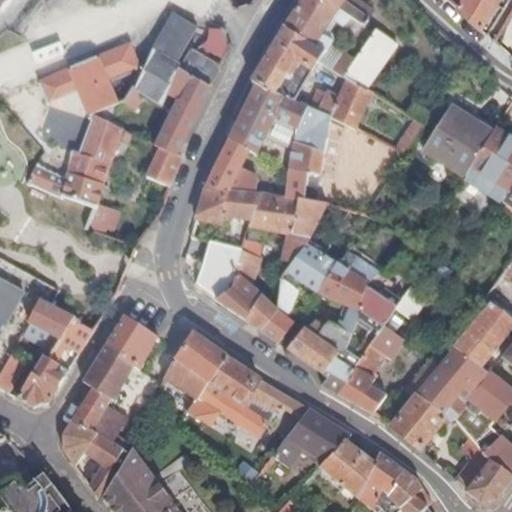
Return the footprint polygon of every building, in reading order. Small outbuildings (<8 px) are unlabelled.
[(303,0),(294,15),(286,27),(325,51),(319,60),(320,61),(333,69),(344,52),(332,44),(334,41),(323,35),(334,18),(344,26),(351,16),(326,0),(303,0)] [(326,0),(351,16),(362,24),(368,17),(366,15),(372,6),(363,0),(326,0)] [(457,0),(455,3),(482,27),(498,0),(457,0)] [(139,90),(145,94),(163,105),(169,91),(180,69),(176,66),(199,29),(174,15),(153,52),(155,54),(139,90)] [(323,35),(334,41),(344,26),(334,18),(323,35)] [(223,29),(211,26),(213,30),(214,34),(213,39),(210,44),(207,47),(202,49),(199,49),(224,63),(233,45),(230,44),(227,33),(228,31),(224,28),(223,29)] [(253,82),(258,85),(258,84),(286,99),(296,103),(320,61),(319,60),(325,51),(286,27),(272,51),(253,82)] [(344,52),(333,69),(351,79),(369,90),(375,80),(393,49),(376,37),(360,63),(344,52)] [(0,162),(23,174),(40,140),(56,146),(75,153),(81,155),(96,120),(51,104),(81,91),(91,116),(95,115),(118,105),(108,80),(139,67),(130,46),(100,59),(99,57),(72,68),(73,70),(0,100),(0,162)] [(192,51),(181,69),(212,88),(222,68),(192,51)] [(157,145),(162,147),(179,154),(193,126),(212,88),(181,69),(180,69),(169,91),(180,98),(157,145)] [(323,91),(315,110),(328,115),(348,125),(357,129),(374,93),(369,90),(351,79),(341,98),(328,92),(327,93),(323,91)] [(231,137),(251,149),(258,155),(275,119),(300,130),(309,133),(304,145),(296,142),(292,168),(311,173),(311,174),(322,177),(330,132),(343,138),(348,125),(328,115),(315,110),(296,103),(286,99),(258,84),(258,85),(243,113),(231,137)] [(126,98),(112,124),(122,129),(126,131),(145,94),(139,90),(136,88),(126,98)] [(97,116),(95,115),(91,116),(81,91),(51,104),(96,120),(97,116)] [(425,149),(468,177),(474,167),(492,138),(477,129),(480,124),(452,107),(425,149)] [(69,175),(104,184),(106,180),(109,171),(113,173),(117,162),(113,159),(122,129),(112,124),(97,116),(96,120),(81,155),(75,153),(69,175)] [(511,128),(502,122),(498,129),(511,138),(511,128)] [(492,138),(474,167),(511,192),(511,190),(511,138),(498,129),(492,138)] [(220,160),(208,188),(261,197),(261,196),(259,180),(241,170),(251,149),(231,137),(220,160)] [(146,149),(159,155),(162,147),(157,145),(149,142),(146,149)] [(42,153),(38,166),(68,182),(69,175),(75,153),(56,146),(51,157),(42,153)] [(148,178),(171,187),(174,180),(184,156),(179,154),(162,147),(159,155),(148,178)] [(32,182),(34,183),(64,201),(65,197),(98,206),(100,207),(100,205),(104,184),(69,175),(68,182),(38,166),(32,182)] [(287,200),(306,202),(308,189),(311,174),(311,173),(292,168),(291,169),(287,200)] [(34,183),(25,201),(88,229),(98,206),(65,197),(64,201),(34,183)] [(208,188),(198,220),(223,225),(224,222),(228,222),(230,216),(254,221),(261,197),(208,188)] [(306,202),(319,204),(321,191),(308,189),(306,202)] [(246,250),(244,256),(261,258),(265,231),(290,235),(283,265),(290,271),(307,247),(308,247),(329,206),(319,204),(306,202),(287,200),(261,196),(261,197),(254,221),(246,250)] [(98,206),(88,229),(89,230),(106,237),(108,232),(117,236),(127,214),(100,205),(100,207),(98,206)] [(215,299),(245,319),(251,310),(242,301),(234,288),(238,275),(244,256),(246,250),(210,241),(198,285),(215,299)] [(289,272),(321,294),(339,266),(341,267),(350,255),(333,244),(326,257),(308,247),(307,247),(290,271),(289,272)] [(330,342),(341,350),(348,347),(361,312),(362,311),(361,309),(366,291),(369,284),(381,274),(351,254),(350,255),(341,267),(339,266),(321,294),(335,302),(347,306),(337,329),(330,342)] [(244,256),(238,275),(251,285),(261,258),(244,256)] [(251,310),(245,319),(251,324),(261,331),(278,311),(279,310),(265,296),(251,285),(238,275),(234,288),(242,301),(251,310)] [(0,336),(24,290),(8,281),(8,282),(0,277),(0,336)] [(278,311),(261,331),(280,344),(295,323),(286,317),(291,310),(300,291),(284,279),(283,281),(279,310),(278,311)] [(362,311),(361,312),(386,326),(395,313),(399,306),(366,291),(361,309),(362,311)] [(456,349),(458,350),(483,368),(511,332),(511,319),(487,300),(484,303),(490,307),(456,349)] [(42,301),(31,323),(53,334),(48,342),(50,347),(44,357),(45,357),(49,360),(53,355),(58,347),(67,333),(75,320),(42,301)] [(386,326),(385,328),(402,339),(411,326),(395,313),(386,326)] [(91,374),(86,383),(95,389),(113,400),(114,401),(134,367),(141,371),(158,340),(125,318),(91,374)] [(67,333),(86,345),(94,333),(80,324),(80,323),(75,320),(67,333)] [(372,347),(385,356),(391,360),(404,341),(402,339),(385,328),(372,347)] [(301,359),(324,375),(338,354),(306,329),(288,350),(301,359)] [(67,333),(58,347),(78,359),(86,345),(67,333)] [(194,333),(178,359),(212,381),(207,387),(214,392),(217,387),(223,391),(247,408),(252,399),(281,415),(284,410),(291,398),(267,383),(229,359),(229,357),(194,333)] [(340,396),(375,415),(388,396),(373,388),(377,381),(374,379),(376,376),(372,373),(385,356),(372,347),(362,363),(357,370),(340,396)] [(323,386),(340,396),(357,370),(350,366),(355,359),(341,350),(338,354),(324,375),(326,376),(328,378),(323,386)] [(409,393),(418,398),(443,417),(457,398),(466,406),(492,375),(481,370),(483,368),(458,350),(442,368),(435,362),(420,378),(409,393)] [(14,353),(0,378),(0,390),(8,394),(26,359),(14,353)] [(45,357),(19,400),(35,408),(50,404),(59,389),(50,384),(60,367),(63,362),(53,355),(49,360),(45,357)] [(178,359),(168,376),(173,379),(175,385),(199,400),(200,398),(207,387),(212,381),(178,359)] [(350,366),(357,370),(362,363),(355,359),(350,366)] [(50,384),(59,389),(69,373),(60,367),(50,384)] [(455,421),(472,440),(492,463),(511,476),(511,446),(491,427),(511,400),(511,388),(493,373),(492,375),(466,406),(455,421)] [(168,386),(162,398),(190,414),(192,411),(199,400),(175,385),(173,379),(168,376),(164,384),(168,386)] [(207,387),(200,398),(211,405),(223,391),(217,387),(214,392),(207,387)] [(75,421),(114,445),(120,434),(127,421),(108,408),(113,400),(95,389),(75,421)] [(394,428),(421,452),(447,419),(453,424),(455,421),(466,406),(457,398),(443,417),(418,398),(414,404),(406,397),(397,409),(405,414),(394,428)] [(192,411),(204,421),(212,426),(222,412),(211,405),(200,398),(199,400),(192,411)] [(284,410),(303,420),(312,410),(291,398),(284,410)] [(304,450),(326,463),(345,441),(347,442),(352,435),(339,426),(312,410),(303,420),(276,456),(289,468),(304,450)] [(66,452),(78,468),(87,455),(106,465),(92,487),(102,501),(129,455),(114,445),(75,421),(65,437),(66,452)] [(114,445),(129,455),(135,445),(136,444),(136,443),(120,434),(114,445)] [(492,463),(472,440),(463,452),(475,461),(458,482),(470,491),(492,463)] [(326,463),(321,468),(359,500),(376,465),(375,464),(358,451),(347,442),(345,441),(326,463)] [(110,511),(178,511),(181,507),(135,445),(129,455),(102,501),(110,511)] [(376,465),(359,500),(376,511),(380,511),(392,500),(402,511),(422,511),(427,508),(431,503),(422,487),(417,481),(380,454),(375,464),(376,465)] [(497,500),(511,478),(511,476),(492,463),(470,491),(469,492),(474,496),(482,503),(497,500)] [(35,511),(56,511),(67,503),(46,475),(22,493),(35,511)]
